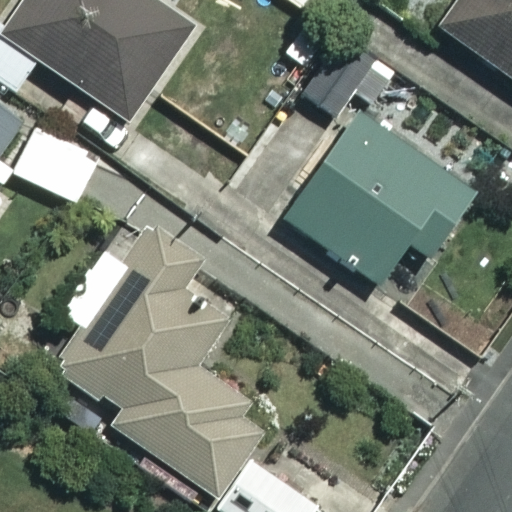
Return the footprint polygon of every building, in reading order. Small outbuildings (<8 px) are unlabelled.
[(190,28),(147,0),(22,0),(3,30),(0,28),(0,84),(13,93),(34,61),(126,123),(190,28)] [(511,0),(444,0),(428,23),(511,84),(511,0)] [(0,140),(15,119),(0,108),(0,288),(4,283),(0,279),(0,140)] [(465,191),(349,111),(277,216),(373,283),(403,240),(423,254),(465,191)] [(92,157),(30,127),(8,173),(70,203),(92,157)] [(126,268),(99,249),(55,311),(79,328),(51,368),(112,411),(104,422),(209,497),(266,415),(193,363),(230,310),(141,247),(126,268)] [(303,511),(309,504),(247,461),(211,511),(303,511)]
